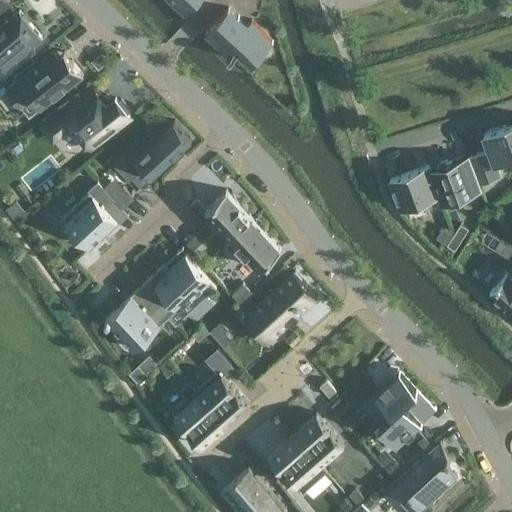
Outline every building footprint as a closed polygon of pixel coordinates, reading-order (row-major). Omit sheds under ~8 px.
[(0,0),(0,8),(10,0),(0,0)] [(172,0),(186,13),(197,0),(172,0)] [(229,7),(210,27),(222,38),(218,43),(223,47),(223,48),(232,56),(234,54),(235,55),(237,52),(237,51),(239,49),(253,62),(273,40),(252,20),(248,24),(229,7)] [(43,36),(20,9),(0,25),(0,60),(6,67),(43,36)] [(17,78),(6,86),(21,105),(32,96),(41,107),(84,74),(72,59),(65,50),(59,55),(55,49),(34,65),(31,62),(15,74),(17,78)] [(78,91),(44,117),(48,123),(60,114),(66,123),(71,119),(91,145),(130,116),(116,98),(107,105),(94,88),(82,97),(78,91)] [(160,126),(127,156),(140,170),(132,177),(140,186),(192,138),(175,120),(164,130),(160,126)] [(511,122),(484,133),(490,148),(469,156),(479,181),(501,173),(496,160),(511,154),(511,122)] [(479,181),(469,156),(469,154),(431,168),(430,169),(441,197),(440,197),(442,202),(481,187),(479,181)] [(430,169),(431,168),(429,164),(390,178),(402,211),(440,197),(441,197),(430,169)] [(106,207),(114,199),(98,181),(89,189),(90,190),(62,216),(89,246),(118,219),(106,207)] [(233,237),(254,218),(227,188),(206,208),(232,236),(233,237)] [(8,208),(16,218),(26,210),(18,200),(8,208)] [(282,248),(254,218),(233,237),(232,236),(225,243),(240,259),(247,252),(261,267),(282,248)] [(461,223),(454,233),(462,238),(469,228),(461,223)] [(187,242),(193,249),(203,240),(197,233),(187,242)] [(455,249),(462,238),(454,233),(447,244),(455,249)] [(508,243),(501,238),(494,249),(502,253),(508,243)] [(217,286),(186,253),(168,270),(163,264),(141,285),(170,316),(169,316),(176,324),(217,286)] [(271,274),(279,283),(291,272),(283,263),(271,274)] [(511,267),(509,272),(508,271),(490,291),(511,311),(511,267)] [(317,295),(294,269),(291,272),(279,283),(253,307),(276,333),(290,320),(291,322),(300,314),(298,313),(317,295)] [(135,348),(169,316),(170,316),(141,285),(106,317),(135,348)] [(239,286),(232,293),(240,302),(247,296),(239,286)] [(224,374),(235,365),(218,346),(205,357),(217,370),(197,388),(196,389),(226,423),(249,403),(224,374)] [(157,361),(152,354),(133,369),(138,376),(157,361)] [(168,374),(175,368),(166,358),(159,364),(168,374)] [(382,420),(416,389),(398,369),(362,402),(363,404),(366,402),(382,420)] [(320,385),(330,396),(337,390),(327,378),(320,385)] [(226,423),(196,389),(197,388),(190,380),(181,388),(188,396),(172,409),(202,444),(226,423)] [(435,405),(433,407),(416,389),(382,420),(400,440),(437,407),(435,405)] [(331,404),(338,411),(347,402),(341,395),(331,404)] [(344,442),(317,412),(294,432),(320,463),(321,462),(344,442)] [(327,469),(321,462),(320,463),(294,432),(270,453),(303,490),(327,469)] [(451,458),(441,440),(383,488),(396,502),(399,499),(410,490),(424,506),(430,500),(458,474),(447,462),(451,458)] [(392,474),(402,465),(395,458),(386,467),(392,474)] [(229,482),(250,506),(242,511),(277,511),(285,505),(250,464),(229,482)] [(358,503),(365,497),(356,487),(349,493),(358,503)] [(339,501),(348,511),(355,505),(346,495),(339,501)] [(372,511),(362,501),(350,511),(372,511)]
